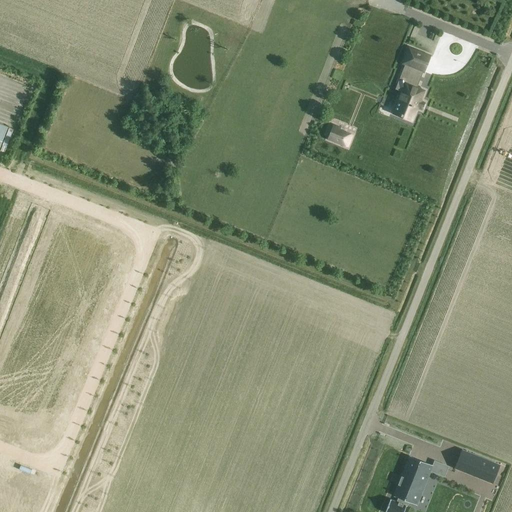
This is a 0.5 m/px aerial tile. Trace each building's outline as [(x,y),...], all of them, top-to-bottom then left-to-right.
[(409,73),(420,77),(421,77),(423,72),(429,57),(409,48),(403,64),(412,67),(409,73)] [(417,87),(419,81),(418,81),(408,77),(406,82),(404,82),(396,101),(398,102),(394,112),(401,115),(401,117),(402,117),(411,120),(416,108),(419,101),(420,102),(424,92),(416,89),(417,87)] [(334,127),(328,140),(347,147),(352,136),(339,131),(339,129),(334,127)] [(10,226),(0,250),(0,312),(41,330),(73,252),(10,226)] [(462,450),(455,469),(492,484),(499,465),(462,450)] [(390,500),(385,511),(403,511),(406,506),(408,501),(412,491),(421,495),(432,467),(410,458),(402,477),(401,477),(402,478),(399,485),(398,485),(399,486),(395,496),(400,498),(398,503),(390,500)] [(452,475),(439,509),(445,511),(457,511),(469,482),(452,475)] [(0,511),(36,511),(38,508),(5,495),(7,490),(0,486),(0,511)] [(419,508),(429,511),(435,511),(437,508),(421,503),(419,508)]
